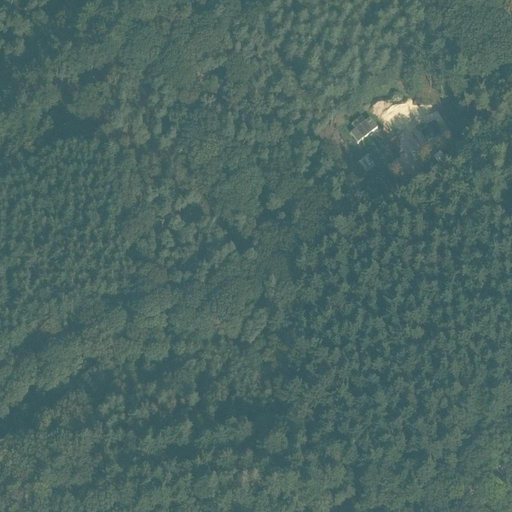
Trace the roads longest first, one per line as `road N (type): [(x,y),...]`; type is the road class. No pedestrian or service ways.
road 1 (track): [(511,150),(273,277),(148,62),(130,0)]
road 2 (track): [(0,372),(62,336),(183,325),(273,277),(415,511)]
